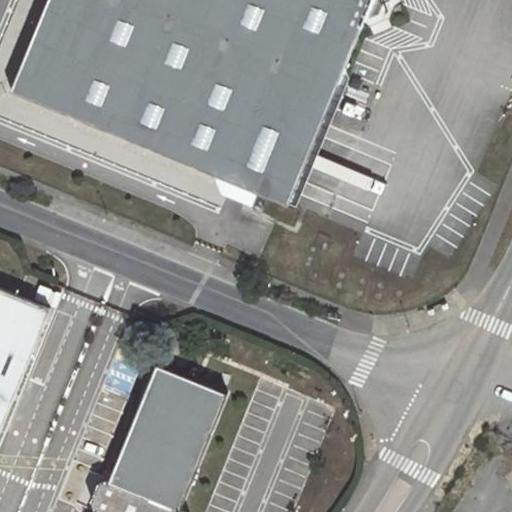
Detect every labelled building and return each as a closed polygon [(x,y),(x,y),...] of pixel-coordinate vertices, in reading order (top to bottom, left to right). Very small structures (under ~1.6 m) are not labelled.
[(365,17),(372,0),(47,0),(10,90),(288,205),(365,17)] [(383,5),(379,0),(372,0),(365,17),(379,14),(383,5)] [(0,429),(50,308),(0,287),(0,429)] [(103,511),(98,509),(97,511),(183,511),(179,510),(227,394),(158,365),(109,482),(114,484),(103,511)] [(95,507),(98,509),(103,511),(114,484),(109,482),(107,480),(98,484),(92,499),(95,507)]
